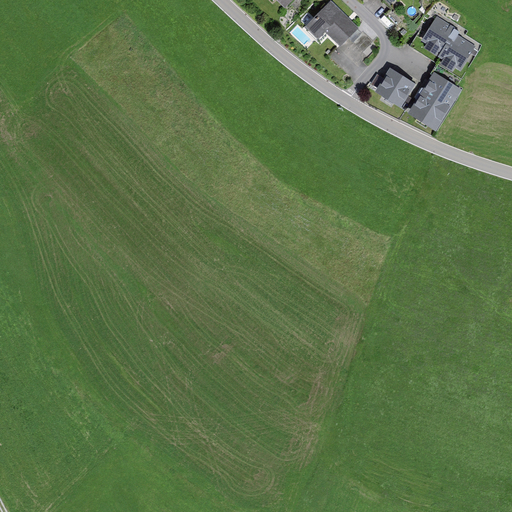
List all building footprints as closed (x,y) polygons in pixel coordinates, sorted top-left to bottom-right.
[(356,29),(328,2),(303,28),(317,41),(325,33),(339,46),(356,29)] [(417,44),(436,56),(452,28),(433,17),(417,44)] [(456,35),(458,32),(452,28),(436,56),(458,69),(473,46),(456,35)] [(414,84),(389,68),(373,92),(399,108),(414,84)] [(461,89),(433,72),(407,114),(435,131),(461,89)]
